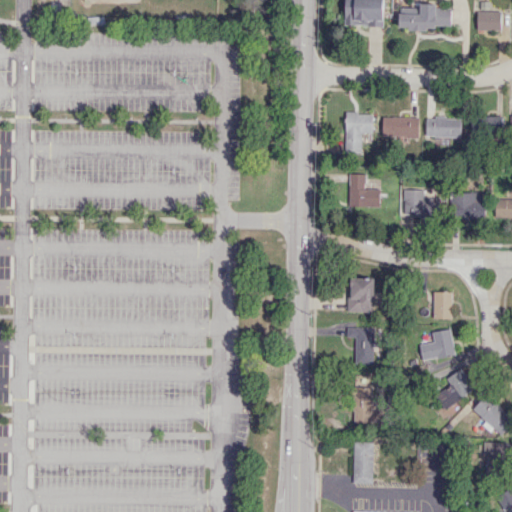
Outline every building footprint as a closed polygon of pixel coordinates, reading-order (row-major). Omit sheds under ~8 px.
[(383,25),(382,0),(344,0),(345,25),(383,25)] [(450,28),(451,7),(436,7),(436,3),(418,2),(418,8),(399,7),(398,27),(450,28)] [(501,10),(477,10),(476,29),(500,30),(501,10)] [(372,112),(346,112),(345,152),(361,152),(362,132),(372,132),(372,112)] [(502,132),(502,113),(471,114),(472,133),(502,132)] [(419,136),(419,115),(382,116),(382,137),(419,136)] [(461,117),(426,116),(426,136),(461,136),(461,117)] [(366,173),(349,173),(348,206),(379,207),(380,188),(365,188),(366,173)] [(423,188),(403,189),(404,216),(441,215),(441,196),(424,197),(423,188)] [(482,191),(452,192),(453,219),(483,218),(482,191)] [(495,216),(511,216),(511,198),(495,198),(495,216)] [(373,311),(374,277),(348,277),(348,311),(373,311)] [(451,318),(452,291),(434,290),(433,317),(451,318)] [(374,363),(374,326),(346,325),(346,336),(355,336),(354,363),(374,363)] [(433,342),(420,343),(421,358),(453,355),(452,329),(432,330),(433,342)] [(444,409),(475,387),(461,367),(446,378),(450,384),(435,395),(444,409)] [(372,387),(354,386),(353,421),(372,421),(372,387)] [(511,420),(485,394),(472,408),(498,434),(511,420)] [(353,482),(373,482),(373,441),(353,441),(353,482)] [(485,477),(504,478),(505,442),(486,441),(485,477)] [(511,511),(511,488),(495,496),(502,511),(511,511)]
